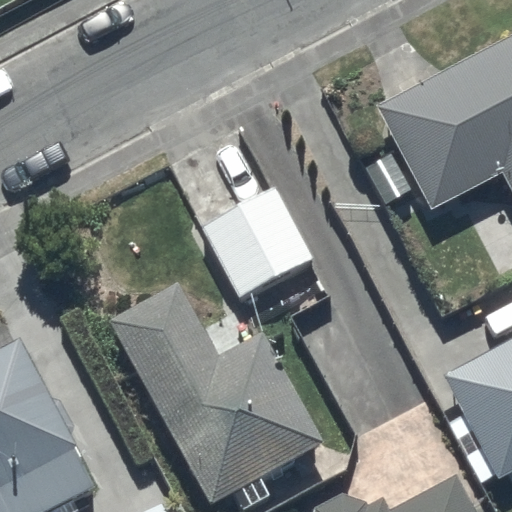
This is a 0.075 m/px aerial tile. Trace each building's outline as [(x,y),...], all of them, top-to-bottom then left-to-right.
[(511,32),(373,105),(427,208),(500,170),(511,193),(511,32)] [(271,189),(199,227),(237,296),(308,256),(271,189)] [(107,321),(209,501),(229,489),(240,508),(264,493),(255,478),(318,441),(255,332),(215,355),(174,283),(107,321)] [(0,511),(72,511),(65,497),(91,484),(17,339),(12,341),(3,324),(0,325),(0,511)] [(511,334),(439,375),(477,445),(464,452),(479,480),(492,473),(496,480),(511,471),(511,334)] [(475,511),(454,473),(385,509),(378,496),(364,503),(344,493),(314,509),(312,511),(475,511)] [(163,511),(159,502),(140,511),(163,511)]
